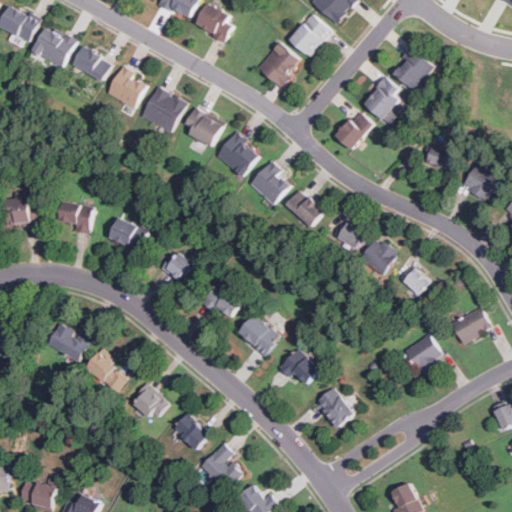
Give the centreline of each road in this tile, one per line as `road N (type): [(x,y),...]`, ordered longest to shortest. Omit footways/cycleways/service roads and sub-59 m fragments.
road 1 (residential): [(84,0),(252,94),(357,179),(471,237),(511,290)]
road 2 (tertiary): [(0,275),(83,278),(145,309),(275,423),(345,511)]
road 3 (residential): [(295,130),(406,0)]
